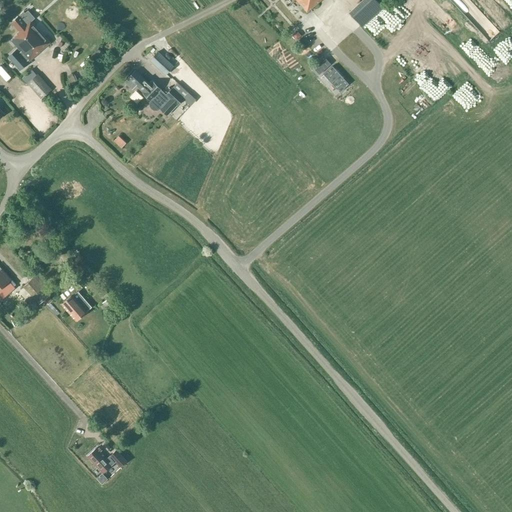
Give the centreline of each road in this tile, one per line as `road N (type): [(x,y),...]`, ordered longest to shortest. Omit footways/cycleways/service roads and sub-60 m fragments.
road 1 (unclassified): [(454,511),(198,224),(71,133)]
road 2 (unclassified): [(71,133),(77,109),(131,52),(231,0)]
